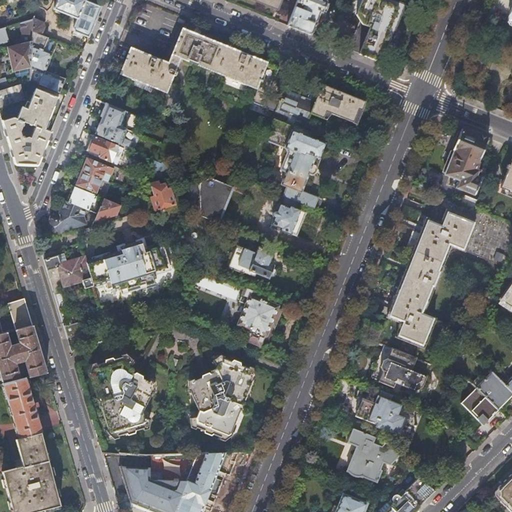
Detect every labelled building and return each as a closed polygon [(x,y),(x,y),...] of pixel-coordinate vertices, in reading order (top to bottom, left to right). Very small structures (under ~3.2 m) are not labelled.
[(76,33),(89,38),(101,7),(85,1),(86,0),(85,0),(57,0),(53,9),(78,19),(74,29),(75,31),(76,33)] [(254,0),(276,9),(279,0),(254,0)] [(317,0),(298,0),(288,26),(311,36),(320,13),(326,15),(330,5),(324,3),(317,0)] [(386,0),(362,0),(356,15),(362,25),(370,28),(365,41),(359,55),(381,64),(403,7),(386,0)] [(32,32),(42,36),(45,27),(43,24),(33,20),(33,21),(32,32)] [(25,35),(32,32),(33,21),(20,24),(23,36),(25,35)] [(249,102),(263,108),(266,100),(268,94),(266,93),(272,79),(274,80),(278,69),(214,44),(182,30),(172,56),(168,64),(129,49),(124,61),(119,74),(134,80),(145,85),(156,89),(165,93),(157,111),(171,117),(182,89),(169,84),(176,68),(180,59),(255,89),(249,102)] [(31,69),(32,32),(25,35),(27,43),(7,48),(13,72),(31,69)] [(49,39),(42,36),(32,32),(31,69),(30,75),(30,82),(59,93),(65,79),(44,72),(51,54),(44,51),(49,39)] [(359,55),(365,41),(355,37),(349,51),(359,55)] [(56,42),(49,39),(44,51),(51,54),(56,42)] [(30,82),(30,75),(7,82),(9,89),(22,85),(30,83),(30,82)] [(145,85),(134,80),(132,85),(143,90),(145,85)] [(22,85),(9,89),(0,91),(0,107),(24,100),(21,91),(23,90),(22,85)] [(154,94),(156,89),(145,85),(143,90),(154,94)] [(314,103),(320,88),(312,85),(306,100),(314,103)] [(314,103),(309,115),(322,120),(325,113),(352,124),(357,111),(360,112),(364,103),(320,86),(320,88),(314,103)] [(301,93),(285,87),(283,91),(299,97),(301,93)] [(16,165),(17,166),(35,167),(36,167),(37,166),(50,133),(43,130),(53,108),(54,108),(56,107),(58,102),(57,100),(56,99),(56,98),(35,90),(30,103),(27,102),(24,109),(21,108),(16,120),(13,119),(2,122),(14,163),(15,164),(16,165)] [(299,97),(283,91),(279,102),(275,112),(272,118),(303,130),(309,115),(314,103),(306,100),(299,97)] [(272,102),(266,100),(263,108),(275,112),(279,102),(273,99),(272,102)] [(123,112),(104,104),(99,117),(101,118),(94,134),(119,144),(124,130),(117,127),(123,112)] [(355,125),(360,112),(357,111),(352,124),(355,125)] [(303,130),(272,118),(268,129),(268,128),(263,140),(276,146),(268,166),(280,171),(285,173),(280,185),(286,187),(282,196),(285,197),(299,203),(313,209),(315,206),(319,207),(322,200),(301,192),(308,174),(311,175),(315,175),(321,159),(319,158),(324,145),(309,139),(312,134),(303,130)] [(487,139),(462,129),(443,176),(451,179),(448,186),(474,197),(481,179),(476,177),(478,173),(479,174),(480,172),(477,170),(479,164),(478,163),(487,139)] [(82,132),(79,139),(91,144),(88,152),(100,156),(99,158),(110,163),(115,152),(122,155),(121,156),(128,158),(130,152),(82,132)] [(85,158),(80,172),(101,180),(104,173),(108,175),(110,169),(85,158)] [(511,162),(510,162),(508,166),(506,165),(505,170),(507,170),(499,188),(511,192),(511,162)] [(131,174),(123,171),(121,176),(129,179),(131,174)] [(101,180),(80,172),(74,186),(99,195),(102,189),(98,187),(101,180)] [(232,188),(209,179),(199,183),(199,217),(217,224),(232,188)] [(154,197),(150,198),(154,211),(174,205),(169,188),(166,189),(165,185),(159,186),(157,183),(151,185),(154,197)] [(186,189),(185,205),(185,211),(197,212),(197,184),(186,189)] [(86,209),(88,210),(91,203),(93,204),(96,199),(99,200),(100,198),(74,187),(67,202),(86,209)] [(477,201),(463,196),(460,204),(473,209),(477,201)] [(273,218),(270,225),(279,229),(279,231),(289,235),(299,211),(300,211),(296,209),(299,203),(285,197),(281,206),(279,205),(276,212),(274,212),(272,213),(272,216),(272,217),(273,218)] [(100,207),(97,214),(94,220),(104,218),(105,215),(109,216),(116,214),(120,206),(103,199),(100,207)] [(67,202),(64,201),(58,216),(56,215),(54,215),(53,216),(51,217),(50,219),(50,220),(50,222),(51,224),(52,225),(53,226),(51,231),(53,233),(85,224),(83,217),(86,209),(67,202)] [(94,213),(89,211),(88,213),(90,214),(87,222),(92,224),(94,220),(97,214),(94,213)] [(304,213),(299,211),(290,235),(295,237),(304,213)] [(425,220),(386,318),(400,324),(394,338),(422,348),(434,320),(421,315),(449,246),(464,252),(475,223),(445,211),(440,225),(425,220)] [(86,263),(93,286),(105,283),(106,287),(118,284),(118,286),(143,279),(145,285),(154,283),(150,271),(166,266),(162,254),(160,255),(156,245),(143,249),(142,246),(145,245),(143,238),(135,240),(136,244),(125,247),(124,244),(116,246),(118,253),(109,256),(108,253),(98,256),(99,259),(86,263)] [(257,248),(255,253),(236,246),(227,268),(243,275),(243,273),(254,278),(255,274),(268,279),(269,276),(271,277),(273,276),(275,272),(274,270),(272,270),(273,266),(268,264),(272,254),(257,248)] [(93,286),(86,263),(84,257),(66,262),(63,254),(58,255),(56,250),(42,255),(54,296),(61,293),(59,288),(82,281),(84,289),(93,286)] [(143,279),(118,286),(120,293),(145,285),(143,279)] [(511,284),(499,304),(505,308),(511,311),(511,284)] [(256,293),(244,289),(239,302),(246,305),(242,316),(236,314),(233,323),(239,326),(238,329),(246,333),(242,342),(258,348),(262,339),(268,341),(281,310),(276,308),(276,307),(254,298),(256,293)] [(62,296),(61,293),(54,296),(58,309),(65,307),(65,304),(64,301),(63,298),(62,296)] [(28,314),(23,299),(6,304),(9,315),(0,317),(0,334),(6,333),(14,331),(32,326),(28,314)] [(474,312),(471,317),(471,320),(476,323),(482,314),(477,311),(474,312)] [(60,314),(67,339),(82,335),(79,325),(72,327),(67,312),(60,314)] [(45,373),(32,326),(14,331),(17,339),(14,339),(16,345),(14,346),(12,347),(10,346),(6,333),(0,334),(0,376),(2,384),(20,379),(15,363),(18,362),(17,359),(20,358),(23,368),(25,367),(28,377),(45,373)] [(458,331),(454,337),(462,344),(466,340),(458,331)] [(134,346),(130,333),(82,348),(86,362),(134,346)] [(414,358),(391,349),(387,360),(386,359),(383,361),(380,368),(381,371),(382,371),(378,382),(393,388),(396,380),(403,382),(402,386),(413,391),(415,391),(421,388),(422,387),(426,377),(411,371),(416,359),(414,358)] [(149,394),(145,392),(150,383),(143,379),(143,377),(136,373),(134,374),(132,373),(133,371),(129,368),(129,367),(133,362),(126,356),(122,357),(114,360),(112,358),(104,360),(104,363),(92,366),(89,376),(91,377),(98,397),(97,399),(99,402),(103,400),(104,403),(100,405),(99,408),(101,409),(108,430),(106,432),(113,438),(117,437),(126,435),(128,436),(135,434),(136,431),(145,429),(142,418),(140,419),(139,413),(149,394)] [(188,388),(189,391),(198,387),(197,384),(217,374),(219,369),(218,368),(222,358),(219,357),(211,363),(215,368),(213,373),(196,381),(194,379),(188,388)] [(240,365),(240,363),(233,360),(231,362),(222,358),(218,368),(219,369),(217,374),(197,384),(198,387),(189,391),(193,399),(192,400),(191,401),(194,407),(195,408),(196,408),(197,410),(199,415),(201,416),(200,418),(199,418),(194,428),(203,432),(203,435),(210,437),(213,435),(221,439),(225,440),(233,434),(231,433),(239,412),(242,412),(241,408),(237,406),(238,404),(242,405),(245,403),(244,401),(251,381),(254,381),(252,370),(240,365)] [(480,375),(471,384),(484,397),(497,410),(511,394),(511,393),(503,384),(491,372),(484,379),(480,375)] [(511,375),(503,384),(511,393),(511,375)] [(25,378),(20,379),(2,384),(14,423),(18,437),(18,438),(15,439),(22,467),(21,468),(21,466),(1,471),(11,511),(37,511),(60,506),(54,484),(47,459),(42,441),(40,431),(36,417),(34,409),(37,408),(36,404),(36,401),(32,402),(31,400),(28,389),(25,378)] [(154,385),(150,383),(145,392),(149,394),(139,413),(140,419),(142,418),(145,429),(148,428),(150,419),(144,417),(143,413),(152,395),(154,395),(154,385)] [(391,396),(380,392),(378,397),(376,397),(373,404),(361,399),(354,417),(375,426),(375,428),(396,437),(403,418),(397,415),(400,406),(389,401),(391,396)] [(501,414),(497,410),(484,397),(471,409),(480,418),(481,417),(483,415),(488,420),(492,424),(501,414)] [(199,415),(197,410),(195,411),(196,415),(196,417),(190,417),(191,427),(194,428),(199,418),(200,418),(201,416),(199,415)] [(472,436),(468,441),(476,449),(488,437),(478,427),(471,434),(472,436)] [(384,443),(352,430),(352,431),(350,433),(349,434),(348,436),(348,439),(348,441),(347,443),(356,447),(346,472),(348,472),(350,475),(353,476),(356,477),(359,477),(361,478),(361,477),(375,483),(380,471),(379,471),(382,462),(389,465),(397,456),(384,443)] [(120,466),(132,506),(139,509),(147,511),(201,511),(225,454),(206,455),(196,480),(193,479),(191,483),(149,480),(149,468),(120,466)] [(493,493),(493,495),(494,496),(509,511),(511,511),(511,474),(494,492),(493,493)] [(433,492),(419,478),(404,493),(419,507),(427,499),(433,492)] [(404,493),(400,497),(399,496),(397,495),(396,495),(394,495),(393,496),(392,497),(391,499),(391,500),(387,505),(394,511),(413,511),(419,507),(404,493)] [(330,511),(362,511),(365,504),(343,495),(339,506),(333,504),(330,511)]
